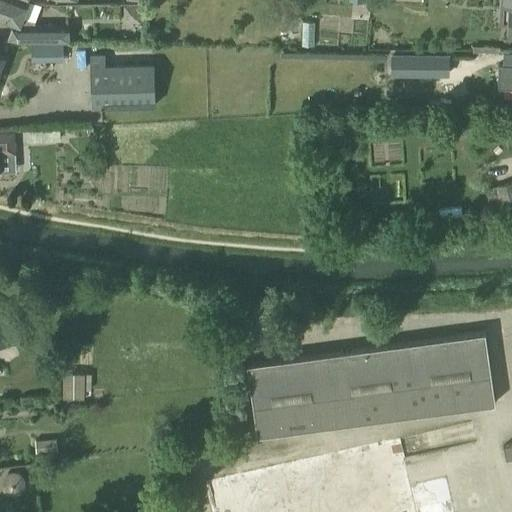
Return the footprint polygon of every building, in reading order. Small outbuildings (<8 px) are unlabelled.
[(5,40),(16,43),(57,42),(68,42),(68,26),(33,26),(35,22),(22,17),(28,2),(23,0),(0,0),(0,19),(11,24),(5,40)] [(511,37),(511,0),(501,0),(501,5),(509,6),(507,37),(511,37)] [(511,52),(503,53),(502,65),(499,65),(498,88),(511,88),(511,52)] [(107,64),(106,54),(90,54),(92,108),(155,106),(154,63),(107,64)] [(65,83),(67,94),(90,89),(88,78),(65,83)] [(73,136),(93,135),(92,127),(73,128),(73,136)] [(27,143),(60,140),(59,129),(26,131),(27,143)] [(0,148),(14,148),(13,132),(0,132),(0,148)] [(491,213),(511,208),(511,182),(486,189),(491,213)] [(4,315),(4,307),(0,306),(0,347),(7,347),(6,346),(18,345),(16,314),(4,315)] [(257,436),(495,403),(485,331),(247,364),(257,436)] [(84,399),(84,373),(63,373),(63,398),(84,399)] [(58,457),(57,438),(35,440),(36,453),(43,452),(43,458),(58,457)] [(505,459),(511,457),(511,443),(502,446),(505,459)] [(178,462),(223,463),(224,447),(178,446),(178,462)]
